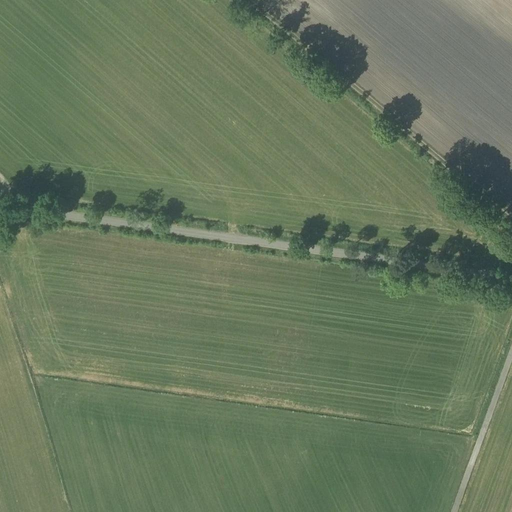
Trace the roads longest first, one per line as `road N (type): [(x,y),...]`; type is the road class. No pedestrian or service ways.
road 1 (unclassified): [(511,278),(0,207)]
road 2 (track): [(511,220),(249,0)]
road 3 (unknown): [(450,511),(511,337)]
